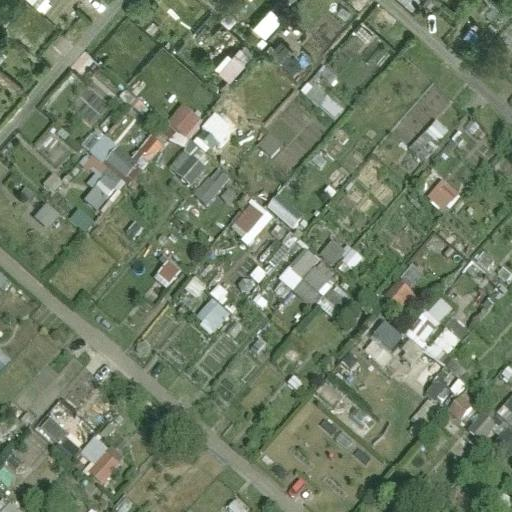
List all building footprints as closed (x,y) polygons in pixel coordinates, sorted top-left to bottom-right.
[(271,6),(253,27),(266,38),(284,17),(271,6)] [(230,81),(254,55),(243,45),(233,56),(229,53),(215,68),(230,81)] [(336,121),(346,110),(312,80),(302,92),(336,121)] [(184,105),(168,124),(187,140),(203,120),(184,105)] [(424,162),(451,133),(437,120),(410,149),(424,162)] [(270,131),(258,145),(273,159),(285,145),(270,131)] [(164,148),(151,136),(131,159),(103,134),(89,151),(130,186),(164,148)] [(189,143),(170,172),(193,187),(212,158),(189,143)] [(84,202),(101,215),(126,184),(87,153),(78,163),(94,176),(87,184),(94,190),(84,202)] [(207,208),(231,180),(218,168),(194,197),(207,208)] [(427,197),(444,214),(461,197),(444,180),(427,197)] [(249,246),(274,219),(254,201),(229,229),(249,246)] [(49,231),(61,216),(47,204),(35,219),(49,231)] [(86,234),(95,223),(79,210),(70,221),(86,234)] [(320,254),(332,266),(345,252),(334,240),(320,254)] [(340,259),(351,271),(362,259),(351,248),(340,259)] [(311,308),(338,277),(307,250),(272,290),(284,300),(292,291),(311,308)] [(167,290),(183,271),(169,260),(154,279),(167,290)] [(415,287),(424,274),(412,265),(403,278),(415,287)] [(186,291),(197,298),(206,286),(195,278),(186,291)] [(400,311),(415,294),(398,280),(384,296),(400,311)] [(210,298),(222,305),(228,294),(216,287),(210,298)] [(215,335),(230,313),(210,299),(195,321),(215,335)] [(442,329),(451,323),(438,304),(429,311),(442,329)] [(426,311),(398,339),(408,349),(394,364),(406,376),(432,351),(424,343),(441,326),(426,311)] [(384,356),(402,330),(379,315),(362,341),(384,356)] [(450,319),(428,357),(447,367),(468,329),(450,319)] [(426,391),(439,403),(460,381),(447,369),(426,391)] [(326,382),(317,393),(329,401),(337,390),(326,382)] [(462,395),(448,411),(460,422),(475,406),(462,395)] [(511,397),(497,415),(511,427),(511,397)] [(414,420),(424,427),(438,407),(429,400),(414,420)] [(59,446),(69,434),(50,419),(41,430),(59,446)] [(511,434),(503,430),(496,445),(511,452),(511,434)] [(97,436),(80,455),(91,465),(84,472),(102,488),(126,462),(97,436)]
